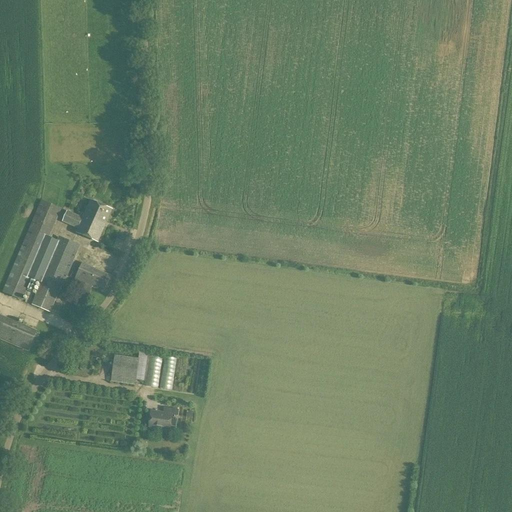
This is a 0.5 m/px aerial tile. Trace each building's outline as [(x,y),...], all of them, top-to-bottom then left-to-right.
[(63,286),(80,246),(59,237),(57,241),(49,237),(61,209),(41,200),(2,292),(22,301),(40,261),(47,264),(42,277),(43,277),(31,305),(50,313),(62,286),(63,286)] [(98,242),(112,210),(91,201),(83,218),(67,212),(63,222),(78,229),(77,233),(98,242)] [(74,280),(103,294),(111,276),(82,263),(74,280)] [(0,339),(29,352),(37,331),(0,315),(0,339)] [(151,355),(147,386),(160,388),(173,390),(176,357),(151,355)] [(138,359),(128,358),(115,356),(111,381),(135,385),(138,359)] [(164,408),(163,413),(172,414),(172,415),(178,416),(179,410),(164,408)] [(163,413),(152,411),(149,426),(170,429),(172,415),(172,414),(163,413)]
